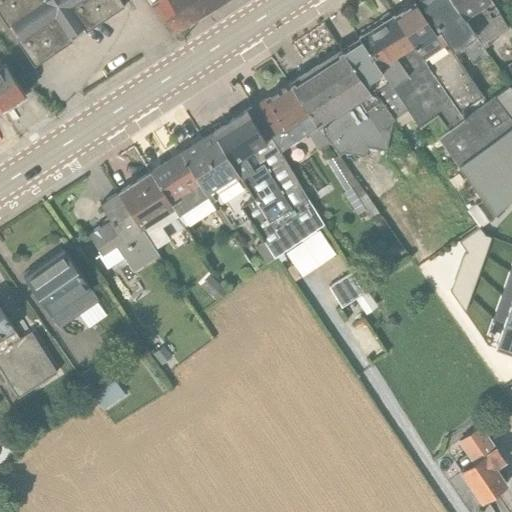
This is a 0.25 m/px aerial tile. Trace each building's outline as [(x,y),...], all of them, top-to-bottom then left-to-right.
[(16,40),(33,66),(72,40),(69,36),(82,28),(85,32),(123,6),(118,0),(0,0),(0,15),(8,27),(11,25),(19,38),(16,40)] [(147,0),(169,32),(219,0),(147,0)] [(417,0),(415,0),(394,14),(458,110),(481,94),(454,54),(417,0)] [(451,0),(417,0),(454,54),(462,49),(472,63),(487,53),(480,43),(451,0)] [(488,0),(451,0),(480,43),(507,27),(488,0)] [(361,34),(357,36),(411,116),(418,126),(436,113),(447,128),(462,116),(458,110),(394,14),(393,14),(391,15),(391,16),(384,21),(381,17),(359,30),(361,34)] [(357,36),(339,48),(371,93),(375,90),(393,117),(394,123),(397,126),(411,116),(357,36)] [(339,48),(288,81),(329,141),(338,153),(342,150),(364,154),(370,156),(371,149),(375,150),(376,146),(385,148),(390,119),(391,117),(393,117),(375,90),(371,93),(339,48)] [(0,106),(1,108),(24,93),(0,58),(0,106)] [(511,60),(499,69),(508,81),(511,78),(511,60)] [(329,141),(288,81),(250,105),(278,150),(307,131),(318,148),(329,141)] [(447,128),(436,136),(492,212),(511,194),(511,90),(508,85),(462,116),(447,128)] [(278,150),(250,105),(211,130),(252,196),(240,203),(247,214),(262,239),(273,255),(322,222),(278,150)] [(252,196),(211,130),(178,151),(213,206),(227,227),(247,214),(240,203),(252,196)] [(404,143),(384,158),(399,178),(419,163),(404,143)] [(213,206),(178,151),(149,170),(172,206),(177,214),(184,225),(213,206)] [(378,211),(338,153),(327,160),(345,189),(343,190),(356,209),(361,206),(363,208),(362,208),(369,218),(378,211)] [(172,206),(149,170),(117,190),(140,226),(172,206)] [(140,226),(117,190),(99,202),(109,218),(87,231),(107,261),(120,252),(132,269),(158,252),(154,247),(140,226)] [(172,206),(140,226),(154,247),(169,237),(161,224),(177,214),(172,206)] [(319,227),(286,251),(301,272),(334,250),(319,227)] [(265,261),(273,255),(262,239),(254,245),(265,261)] [(22,274),(59,325),(77,312),(86,325),(104,312),(95,299),(98,298),(62,246),(60,247),(59,245),(23,271),(24,273),(22,274)] [(354,297),(362,291),(349,271),(327,285),(341,306),(354,297)] [(199,283),(215,297),(224,291),(209,272),(199,283)] [(362,291),(354,297),(365,312),(377,303),(367,288),(362,291)] [(0,307),(0,380),(5,377),(17,395),(56,370),(29,329),(18,336),(0,307)] [(162,343),(152,351),(160,362),(170,353),(162,343)] [(92,393),(113,377),(99,359),(78,373),(92,393)] [(102,407),(123,391),(113,377),(92,393),(102,407)] [(459,466),(480,498),(504,481),(492,464),(502,457),(478,423),(457,438),(470,458),(459,466)]
